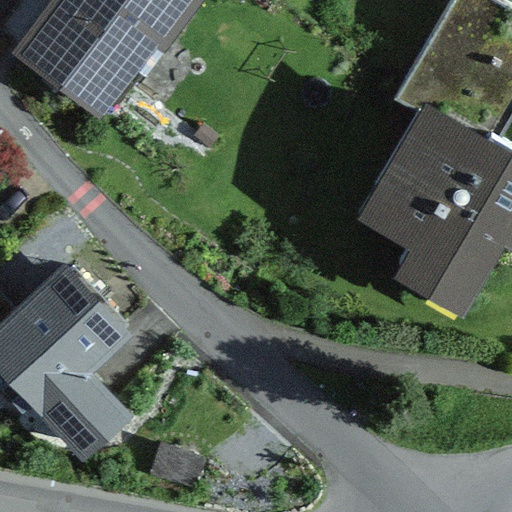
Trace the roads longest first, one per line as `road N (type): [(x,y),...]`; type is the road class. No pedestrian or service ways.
road 1 (residential): [(387,511),(0,99)]
road 2 (residential): [(178,511),(0,481)]
